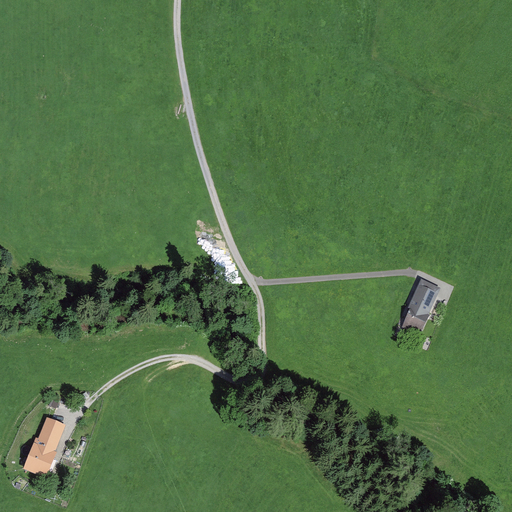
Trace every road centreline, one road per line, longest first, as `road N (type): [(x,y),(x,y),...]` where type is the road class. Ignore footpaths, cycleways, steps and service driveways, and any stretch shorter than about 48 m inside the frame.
road 1 (track): [(252,283),(264,349),(254,380),(239,383),(172,357),(112,383),(67,423)]
road 2 (track): [(178,0),(177,37),(202,160),(252,283)]
road 3 (track): [(434,316),(445,286),(407,272),(252,283)]
road 4 (track): [(193,359),(145,381),(144,401),(194,511)]
